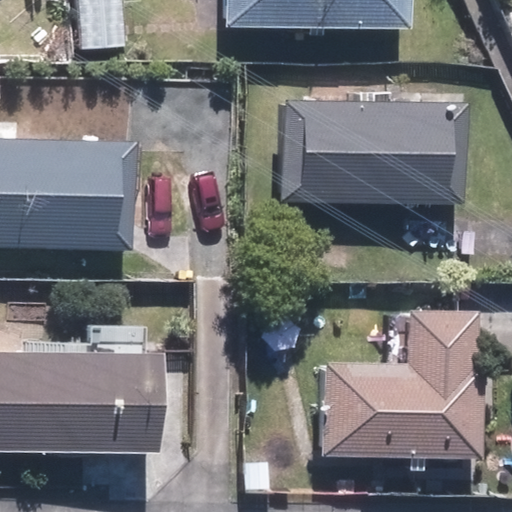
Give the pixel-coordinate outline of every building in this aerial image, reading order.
[(113,0),(71,0),(75,48),(117,45),(113,0)] [(216,0),(217,20),(396,20),(395,0),(216,0)] [(275,96),(273,197),(452,199),(454,98),(275,96)] [(0,136),(0,239),(117,241),(119,139),(0,136)] [(196,212),(123,209),(120,282),(193,285),(196,212)] [(314,360),(314,451),(468,451),(468,361),(460,361),(460,309),(397,309),(397,360),(314,360)] [(0,347),(0,444),(142,444),(142,346),(0,347)]
